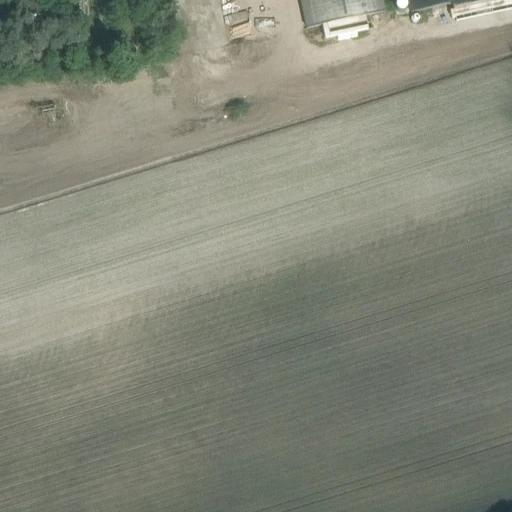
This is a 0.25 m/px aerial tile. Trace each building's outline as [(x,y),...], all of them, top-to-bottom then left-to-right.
[(302,0),(309,29),(323,26),(325,38),(368,30),(366,17),(385,13),(382,0),(302,0)] [(406,0),(409,10),(410,12),(465,0),(406,0)] [(247,36),(220,49),(225,58),(251,45),(247,36)] [(251,94),(243,67),(194,83),(203,109),(251,94)] [(41,107),(0,113),(0,130),(44,123),(41,107)]
